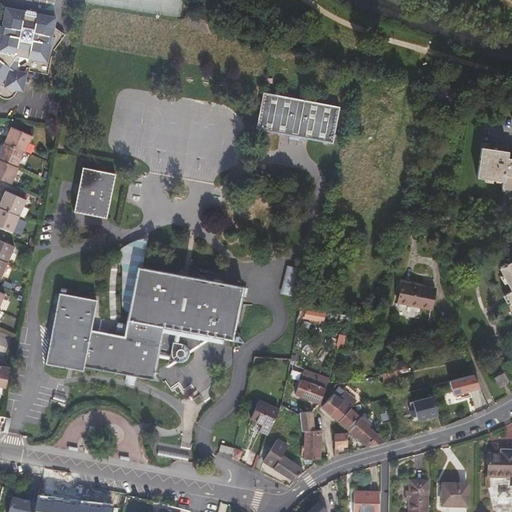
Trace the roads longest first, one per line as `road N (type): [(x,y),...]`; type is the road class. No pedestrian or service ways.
road 1 (residential): [(285,505),(0,449)]
road 2 (tertiary): [(285,505),(333,469),(511,408)]
